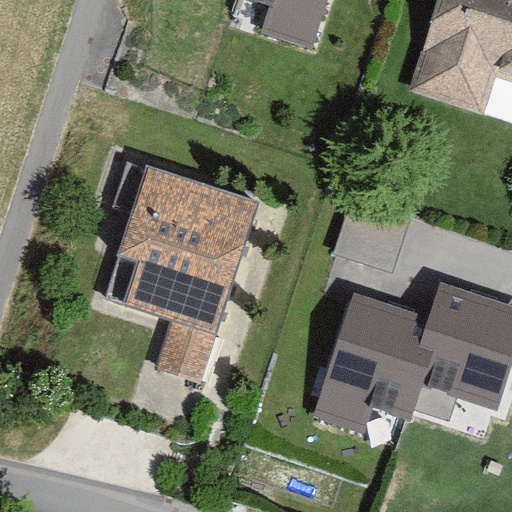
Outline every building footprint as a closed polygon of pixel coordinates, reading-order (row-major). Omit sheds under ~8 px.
[(326,0),(268,0),(273,1),(264,32),(312,47),(326,0)] [(511,0),(438,0),(410,87),(485,111),(497,73),(511,77),(511,0)] [(257,195),(143,158),(114,247),(130,252),(115,296),(170,312),(214,328),(257,195)] [(511,297),(442,278),(433,312),(416,372),(407,405),(453,417),(460,393),(501,404),(511,364),(511,297)] [(433,312),(350,289),(314,415),(365,429),(374,400),(405,409),(407,405),(416,372),(433,312)] [(214,328),(170,312),(152,359),(196,376),(214,328)]
